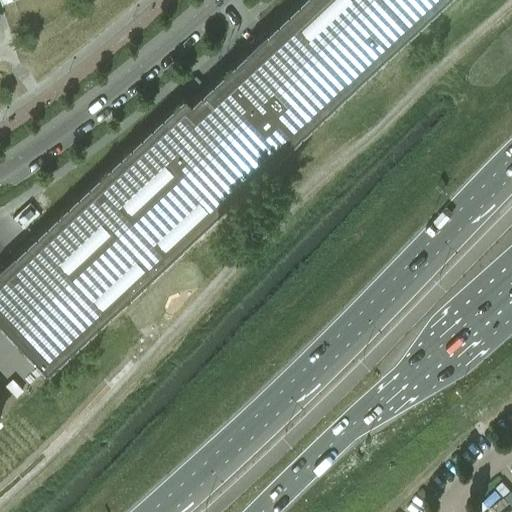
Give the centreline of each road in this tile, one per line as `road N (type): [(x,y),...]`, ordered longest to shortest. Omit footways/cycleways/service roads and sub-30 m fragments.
road 1 (trunk): [(511,157),(149,511)]
road 2 (trunk): [(265,511),(511,288)]
road 3 (tertiary): [(212,0),(0,169)]
